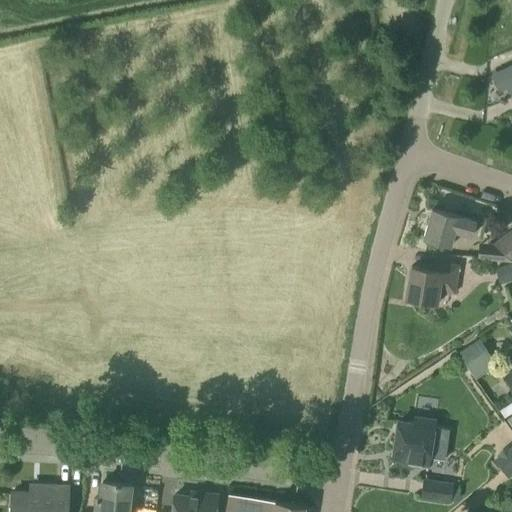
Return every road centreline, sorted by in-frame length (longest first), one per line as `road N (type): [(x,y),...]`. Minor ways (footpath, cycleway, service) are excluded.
road 1 (residential): [(340,477),(215,452),(0,447)]
road 2 (residential): [(407,155),(373,278),(340,477)]
road 3 (residential): [(446,0),(407,155)]
